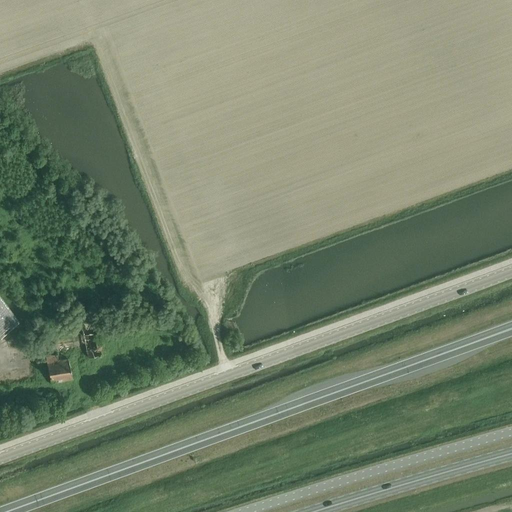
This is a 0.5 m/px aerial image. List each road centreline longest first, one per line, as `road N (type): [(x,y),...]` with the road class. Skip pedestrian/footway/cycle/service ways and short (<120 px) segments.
road 1 (secondary): [(0,459),(511,272)]
road 2 (trunk): [(511,328),(7,511)]
road 3 (unclassified): [(511,432),(244,511)]
road 4 (secondary): [(315,511),(511,454)]
